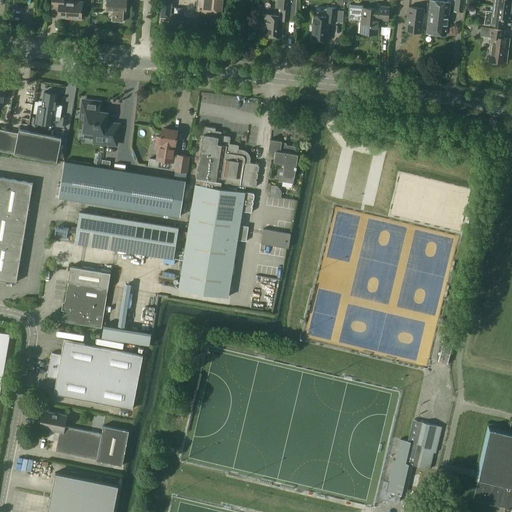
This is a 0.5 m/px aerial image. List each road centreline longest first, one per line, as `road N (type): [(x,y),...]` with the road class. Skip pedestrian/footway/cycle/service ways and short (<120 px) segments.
road 1 (tertiary): [(511,111),(139,65)]
road 2 (unclassified): [(0,487),(29,333),(25,322),(0,312)]
road 3 (tertiary): [(139,65),(0,48)]
